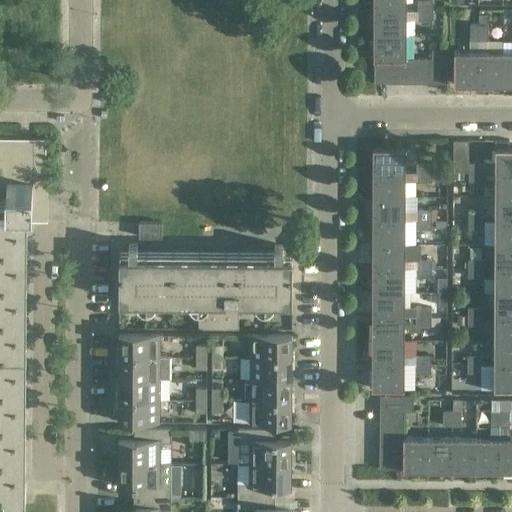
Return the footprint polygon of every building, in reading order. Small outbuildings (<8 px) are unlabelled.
[(372,0),(372,9),(405,9),(404,0),(372,0)] [(415,1),(415,10),(431,10),(431,1),(415,1)] [(372,33),(405,34),(405,9),(372,9),(372,33)] [(431,20),(431,10),(415,10),(415,20),(431,20)] [(468,40),(477,40),(477,25),(468,25),(468,40)] [(486,25),(477,25),(477,40),(486,40),(486,25)] [(372,58),(385,58),(397,58),(405,58),(405,34),(372,33),(372,58)] [(445,49),(442,49),(430,49),(430,58),(432,58),(445,58),(445,49)] [(452,82),(477,82),(477,50),(452,50),(452,82)] [(477,50),(477,82),(501,83),(501,50),(477,50)] [(501,83),(511,82),(511,50),(501,50),(501,83)] [(372,58),(373,81),(385,81),(385,58),(372,58)] [(385,58),(385,81),(397,82),(397,58),(385,58)] [(397,82),(409,82),(408,58),(405,58),(397,58),(397,82)] [(420,82),(420,58),(408,58),(409,82),(420,82)] [(432,58),(430,58),(420,58),(420,82),(432,82),(432,58)] [(432,58),(432,82),(444,82),(445,58),(432,58)] [(0,484),(3,485),(3,497),(24,497),(24,484),(16,484),(16,398),(18,222),(41,223),(43,140),(0,139),(0,484)] [(372,147),(372,172),(404,172),(405,148),(372,147)] [(511,148),(494,149),(494,173),(511,173),(511,148)] [(415,163),(415,173),(430,173),(430,163),(415,163)] [(467,163),(467,173),(483,173),(483,163),(467,163)] [(371,196),(404,196),(404,172),(372,172),(371,196)] [(430,182),(430,173),(415,173),(415,182),(430,182)] [(483,182),(483,173),(467,173),(467,182),(483,182)] [(511,197),(511,173),(494,173),(494,197),(511,197)] [(371,196),(371,220),(404,220),(404,196),(371,196)] [(511,197),(494,197),(494,221),(511,221),(511,197)] [(415,211),(415,221),(430,221),(430,212),(415,211)] [(467,212),(467,221),(482,221),(483,212),(467,212)] [(371,244),(404,244),(404,220),(371,220),(371,244)] [(430,230),(430,221),(415,221),(415,230),(430,230)] [(482,230),(482,221),(467,221),(467,230),(482,230)] [(493,245),(511,245),(511,221),(494,221),(493,245)] [(137,237),(159,238),(159,223),(137,223),(137,237)] [(371,244),(371,268),(404,268),(404,244),(371,244)] [(511,245),(493,245),(493,269),(511,269),(511,245)] [(197,329),(237,329),(237,301),(291,301),(291,257),(117,256),(117,301),(197,301),(197,329)] [(415,260),(414,269),(430,269),(430,260),(415,260)] [(467,260),(467,269),(482,269),(482,260),(467,260)] [(371,292),(403,292),(404,268),(371,268),(371,292)] [(430,278),(430,269),(414,269),(414,278),(430,278)] [(482,278),(482,269),(467,269),(467,278),(482,278)] [(493,293),(511,293),(511,269),(493,269),(493,293)] [(447,291),(447,279),(438,279),(438,291),(447,291)] [(371,292),(370,316),(403,317),(403,292),(371,292)] [(511,293),(493,293),(493,317),(511,317),(511,293)] [(414,308),(414,317),(430,317),(430,308),(414,308)] [(467,308),(467,317),(482,317),(482,308),(467,308)] [(370,340),(403,340),(403,317),(370,316),(370,340)] [(430,326),(430,317),(414,317),(414,326),(430,326)] [(482,327),(482,317),(467,317),(467,327),(482,327)] [(493,341),(511,341),(511,317),(493,317),(493,341)] [(117,357),(158,357),(158,335),(117,335),(117,357)] [(249,335),(249,358),(290,358),(290,335),(249,335)] [(370,340),(370,364),(403,365),(403,340),(370,340)] [(511,341),(493,341),(492,365),(511,365),(511,341)] [(195,345),(195,357),(205,357),(206,345),(195,345)] [(211,345),(211,357),(221,357),(221,345),(211,345)] [(414,356),(414,365),(430,365),(430,356),(414,356)] [(467,356),(467,365),(482,365),(482,356),(467,356)] [(117,379),(158,379),(170,379),(170,357),(158,357),(117,357),(117,379)] [(205,369),(205,357),(195,357),(195,369),(205,369)] [(221,357),(211,357),(211,369),(221,369),(221,357)] [(249,379),(290,379),(290,358),(249,358),(249,379)] [(403,365),(370,364),(370,389),(403,389),(403,365)] [(430,375),(430,365),(414,365),(414,375),(430,375)] [(482,375),(482,365),(467,365),(467,375),(482,375)] [(511,365),(492,365),(492,390),(511,389),(511,365)] [(117,379),(117,400),(158,401),(158,379),(117,379)] [(249,379),(249,401),(290,401),(290,379),(249,379)] [(195,388),(194,400),(205,400),(205,388),(195,388)] [(211,388),(211,400),(221,400),(221,389),(211,388)] [(379,396),(379,408),(402,408),(402,396),(379,396)] [(402,408),(402,411),(412,411),(412,396),(402,396),(402,408)] [(117,400),(117,423),(158,423),(158,401),(117,400)] [(205,412),(205,400),(194,400),(194,412),(205,412)] [(221,400),(211,400),(210,412),(221,412),(221,400)] [(290,401),(249,401),(249,423),(290,423),(290,401)] [(379,408),(379,420),(402,420),(402,411),(402,408),(379,408)] [(442,427),(451,427),(451,412),(442,412),(442,427)] [(460,412),(451,412),(451,427),(460,427),(460,412)] [(490,428),(499,428),(499,412),(490,412),(490,428)] [(509,412),(499,412),(499,428),(509,428),(509,412)] [(379,420),(379,432),(402,432),(402,420),(379,420)] [(170,443),(170,429),(133,429),(133,440),(117,440),(117,449),(114,451),(114,463),(158,463),(158,443),(170,443)] [(237,464),(249,464),(290,464),(290,440),(274,440),(274,429),(237,429),(237,464)] [(402,444),(402,437),(402,432),(379,432),(379,444),(402,444)] [(187,433),(187,441),(204,441),(204,433),(187,433)] [(402,456),(402,468),(426,468),(427,437),(402,437),(402,444),(402,456)] [(427,437),(426,468),(450,469),(451,437),(427,437)] [(451,437),(450,469),(475,469),(475,438),(451,437)] [(475,438),(475,469),(499,469),(499,438),(475,438)] [(511,438),(499,438),(499,469),(511,469),(511,438)] [(379,456),(402,456),(402,444),(379,444),(379,456)] [(379,468),(402,468),(402,456),(379,456),(379,468)] [(133,487),(133,497),(170,498),(170,463),(158,463),(114,463),(114,473),(117,475),(117,487),(133,487)] [(226,492),(226,498),(274,498),(274,487),(290,487),(290,464),(249,464),(249,484),(237,484),(237,492),(226,492)] [(157,511),(158,511),(170,511),(170,498),(133,497),(133,508),(117,508),(116,511),(157,511)] [(248,511),(290,511),(290,508),(274,508),(274,498),(226,498),(226,503),(237,503),(237,511),(249,511),(248,511)]
